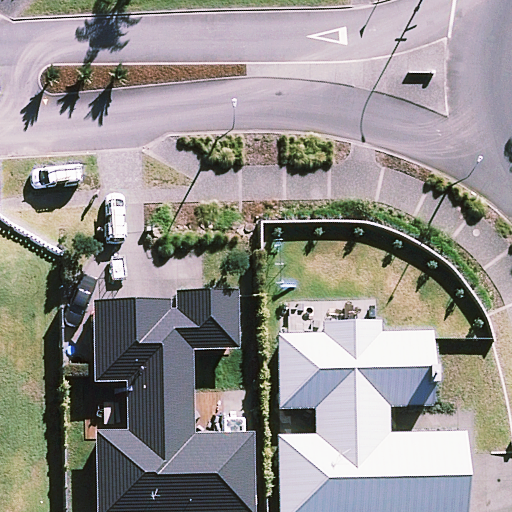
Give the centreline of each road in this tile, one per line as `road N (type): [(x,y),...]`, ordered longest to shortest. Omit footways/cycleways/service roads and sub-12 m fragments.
road 1 (tertiary): [(505,163),(397,125),(249,103),(20,129),(10,44),(367,37),(465,0)]
road 2 (tertiary): [(505,163),(483,117),(477,66),(497,0)]
